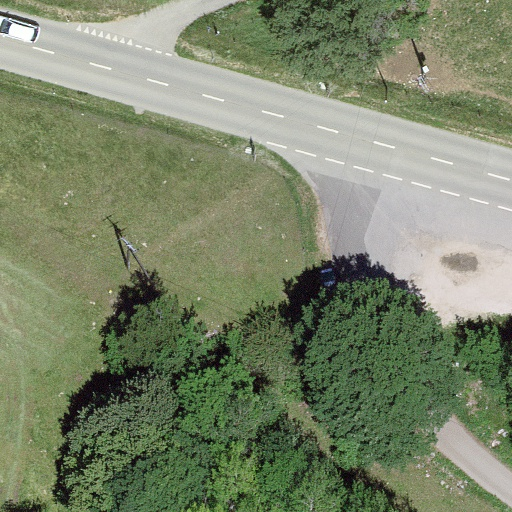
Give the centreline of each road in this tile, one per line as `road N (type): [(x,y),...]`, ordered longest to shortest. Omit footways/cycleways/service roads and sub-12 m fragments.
road 1 (unclassified): [(344,133),(355,281),(374,364),(415,422),(477,483),(511,503)]
road 2 (secondary): [(108,68),(344,133)]
road 3 (secondary): [(511,179),(344,133)]
road 4 (residential): [(108,68),(207,0)]
